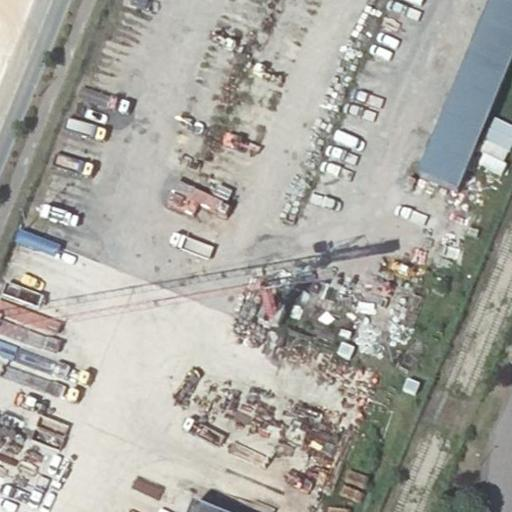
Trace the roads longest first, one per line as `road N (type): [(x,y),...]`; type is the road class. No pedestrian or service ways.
road 1 (unknown): [(176,0),(114,167),(109,277),(129,427)]
road 2 (unknown): [(448,0),(393,143),(351,200),(246,275),(199,280)]
road 3 (unknown): [(199,280),(311,67),(336,0)]
road 4 (unknown): [(129,427),(199,280)]
